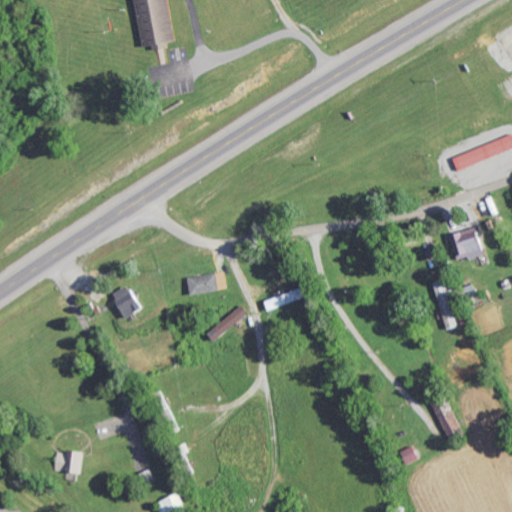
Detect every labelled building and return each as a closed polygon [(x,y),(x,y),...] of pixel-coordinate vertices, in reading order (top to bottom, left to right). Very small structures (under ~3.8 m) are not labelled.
[(139,0),(147,48),(180,43),(173,0),(139,0)] [(463,170),(511,149),(511,134),(457,158),(463,170)] [(463,261),(489,252),(480,226),(454,235),(463,261)] [(232,288),(229,270),(192,278),(196,295),(232,288)] [(435,282),(447,330),(461,326),(452,289),(449,290),(446,279),(435,282)] [(149,304),(129,285),(117,298),(137,316),(149,304)] [(269,299),(272,309),(311,297),(308,287),(269,299)] [(253,314),(245,304),(211,330),(219,341),(253,314)] [(59,449),(57,469),(79,472),(82,452),(59,449)] [(157,502),(161,511),(189,511),(182,492),(157,502)]
